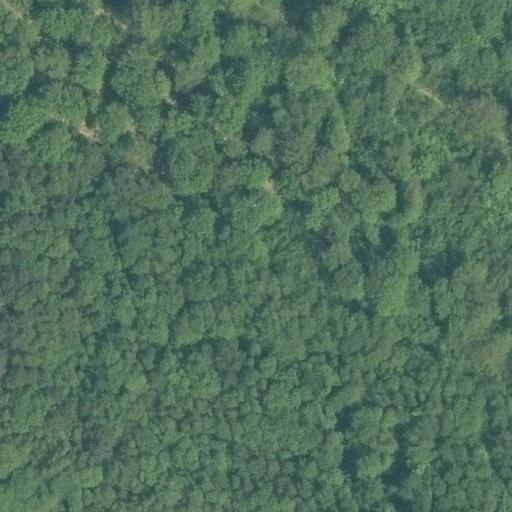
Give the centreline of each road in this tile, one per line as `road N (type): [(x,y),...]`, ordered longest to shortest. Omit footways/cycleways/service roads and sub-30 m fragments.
road 1 (track): [(0,148),(511,423)]
road 2 (track): [(511,152),(225,0)]
